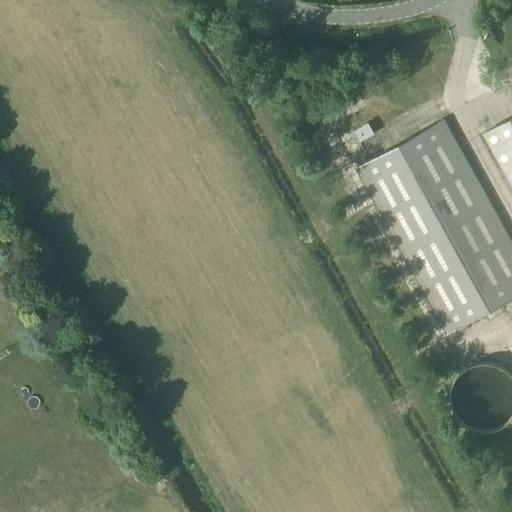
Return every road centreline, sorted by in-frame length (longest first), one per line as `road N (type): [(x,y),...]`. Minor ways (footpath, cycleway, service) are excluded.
road 1 (unclassified): [(276,0),(340,19),(438,0)]
road 2 (track): [(458,0),(470,24),(451,98),(467,131)]
